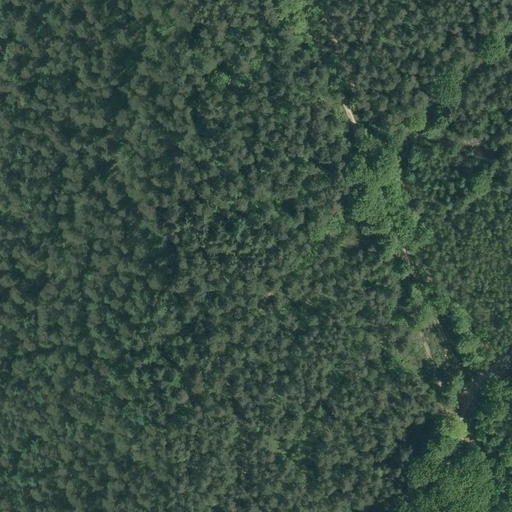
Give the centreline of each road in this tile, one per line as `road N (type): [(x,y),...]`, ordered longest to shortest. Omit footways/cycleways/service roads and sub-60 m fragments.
road 1 (track): [(231,511),(244,440),(216,359),(369,166)]
road 2 (track): [(369,166),(464,385),(480,393)]
road 3 (unknown): [(395,511),(441,402),(411,316),(411,306),(426,299)]
road 4 (track): [(300,0),(369,166)]
road 5 (tertiary): [(426,511),(471,407),(511,357)]
road 6 (track): [(385,153),(511,30)]
road 7 (track): [(318,0),(385,153)]
road 8 (track): [(385,153),(412,212),(431,282),(426,299)]
